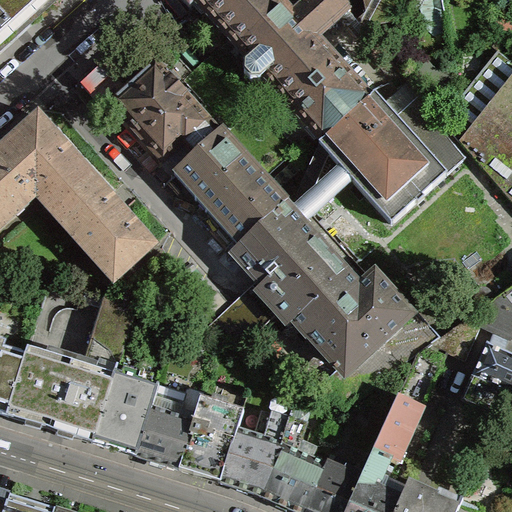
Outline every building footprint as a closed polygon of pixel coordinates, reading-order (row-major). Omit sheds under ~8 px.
[(0,0),(0,49),(15,36),(54,0),(0,0)] [(318,39),(349,11),(339,0),(304,0),(305,1),(293,12),(282,0),(192,0),(248,61),(244,65),(244,75),(250,82),(260,82),(264,78),(321,142),(371,98),(318,39)] [(364,0),(367,13),(358,22),(366,32),(377,23),(396,20),(392,0),(364,0)] [(504,45),(511,28),(511,27),(497,23),(500,42),(504,45)] [(511,65),(498,54),(442,121),(511,201),(511,65)] [(170,78),(169,79),(155,64),(133,84),(111,104),(163,161),(174,151),(180,158),(186,164),(174,175),(239,247),(288,202),(223,131),(219,135),(185,97),(186,96),(170,78)] [(416,100),(395,118),(375,95),(371,98),(321,142),(322,143),(319,145),(329,155),(359,188),(391,225),(465,158),(416,100)] [(0,150),(0,169),(30,202),(36,197),(52,214),(93,177),(38,116),(14,138),(0,150)] [(329,351),(343,366),(319,388),(345,407),(417,356),(427,349),(432,345),(441,339),(404,299),(400,303),(378,279),(373,284),(305,209),(329,155),(319,145),(296,198),(294,196),(288,202),(239,247),(238,247),(268,280),(262,286),(256,291),(288,327),(292,323),(312,345),(314,342),(325,354),(329,351)] [(0,229),(30,202),(0,169),(0,229)] [(93,177),(52,214),(114,283),(155,246),(122,210),(93,177)] [(511,288),(490,305),(480,326),(509,339),(511,334),(511,288)] [(135,308),(104,299),(83,366),(28,349),(26,355),(7,417),(48,429),(93,443),(115,372),(135,308)] [(480,326),(490,305),(448,334),(441,339),(432,345),(432,346),(465,361),(480,326)] [(500,417),(511,388),(511,357),(489,346),(487,347),(463,401),(500,417)] [(26,355),(3,348),(1,354),(0,353),(0,414),(7,417),(26,355)] [(445,357),(427,349),(417,356),(363,476),(361,481),(374,487),(377,481),(381,483),(390,462),(397,465),(445,357)] [(136,457),(151,409),(158,385),(115,372),(93,443),(107,448),(136,457)] [(187,392),(179,417),(151,409),(136,457),(147,461),(179,470),(201,399),(203,394),(190,390),(187,392)] [(220,483),(237,431),(243,412),(201,399),(179,470),(188,473),(220,483)] [(273,414),(265,439),(237,431),(220,483),(233,488),(262,498),(284,449),(282,444),(290,419),(273,414)] [(297,453),(307,425),(290,419),(282,444),(284,449),(262,498),(275,503),(294,511),(305,511),(327,466),(297,453)] [(345,472),(328,464),(327,466),(305,511),(347,511),(361,481),(363,476),(347,469),(345,472)] [(396,511),(402,500),(374,487),(361,481),(347,511),(396,511)] [(402,500),(396,511),(456,511),(458,510),(436,500),(437,497),(409,485),(402,500)] [(0,511),(4,511),(9,496),(0,493),(0,511)] [(9,496),(4,511),(54,511),(55,510),(23,500),(9,496)]
